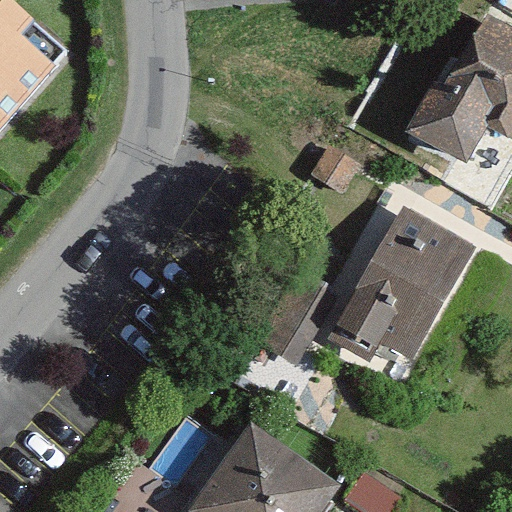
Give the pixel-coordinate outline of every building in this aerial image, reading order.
[(0,122),(58,55),(0,4),(0,122)] [(511,31),(479,13),(417,126),(511,177),(511,31)] [(482,244),(403,203),(333,334),(378,357),(385,344),(419,362),(482,244)] [(289,260),(256,339),(295,355),(328,276),(289,260)] [(329,511),(342,494),(253,433),(199,511),(329,511)] [(180,511),(189,500),(143,469),(113,511),(180,511)]
